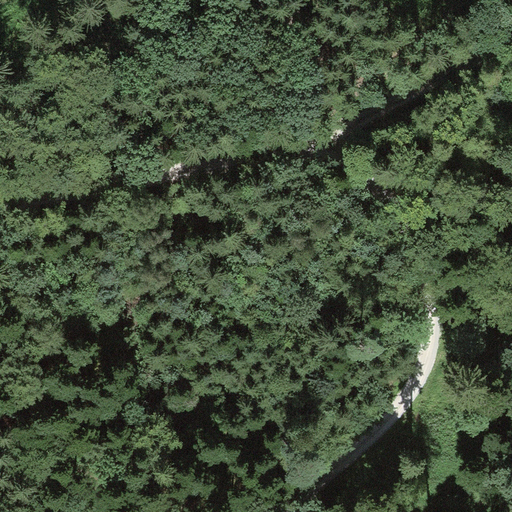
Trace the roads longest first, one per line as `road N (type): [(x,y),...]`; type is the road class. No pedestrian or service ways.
road 1 (track): [(321,159),(348,170),(399,217),(432,302),(432,334),(412,390),(276,511)]
road 2 (track): [(0,203),(274,153),(321,159)]
road 3 (track): [(511,36),(376,101),(328,139),(321,159)]
